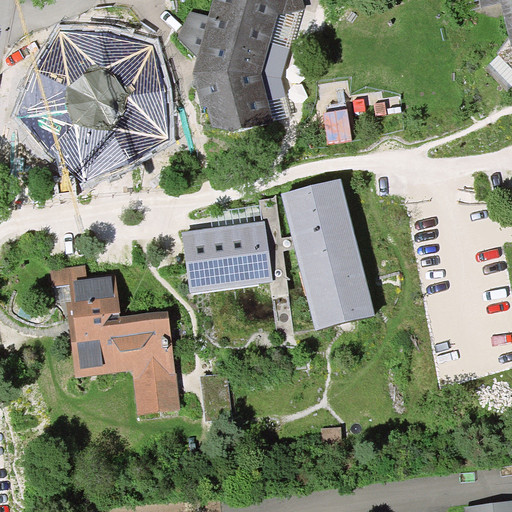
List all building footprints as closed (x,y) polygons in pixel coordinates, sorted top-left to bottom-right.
[(252,72),(256,72),(271,18),(281,15),(277,0),(228,0),(216,3),(200,61),(196,62),(212,123),(230,128),(231,135),(266,126),(252,72)] [(511,0),(495,0),(501,2),(511,42),(511,41),(511,0)] [(333,193),(280,205),(311,334),(364,322),(333,193)] [(257,233),(179,243),(186,296),(264,286),(257,233)] [(159,340),(165,331),(157,325),(156,320),(118,326),(112,281),(83,285),(82,270),(49,274),(51,290),(67,287),(73,337),(69,342),(74,346),(78,374),(102,371),(100,359),(125,356),(141,380),(144,403),(174,399),(168,356),(163,356),(163,350),(165,350),(164,344),(159,340)]
